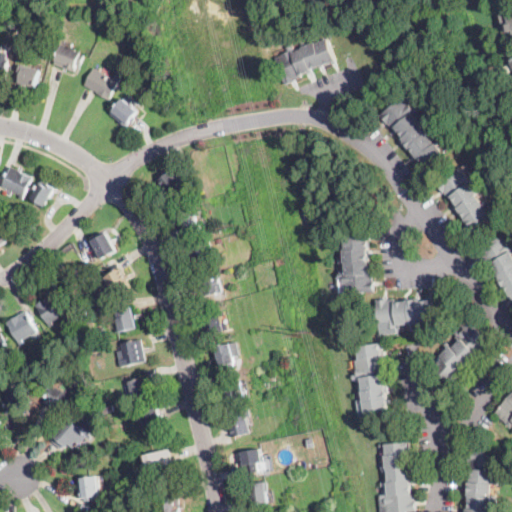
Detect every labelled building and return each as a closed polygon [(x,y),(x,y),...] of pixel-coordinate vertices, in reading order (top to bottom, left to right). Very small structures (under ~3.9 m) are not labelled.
[(511,10),(500,14),(505,32),(511,29),(511,10)] [(317,38),(318,42),(328,38),(337,60),(325,65),(325,64),(312,69),(314,72),(309,74),(308,71),(301,74),(302,77),(295,79),(296,82),(286,86),(275,58),(288,52),(286,47),(291,45),(291,46),(294,46),(296,52),(304,49),(301,42),(303,41),(305,46),(315,42),(314,39),(317,38)] [(85,56),(82,66),(78,64),(75,72),(56,64),(63,45),(83,53),(83,54),(86,55),(85,56)] [(9,74),(8,80),(0,79),(0,49),(1,50),(0,53),(8,54),(8,60),(10,60),(9,74)] [(39,86),(39,87),(20,83),(21,79),(19,79),(19,76),(22,65),(43,69),(39,86)] [(110,76),(115,79),(117,74),(123,77),(111,100),(97,93),(98,92),(86,85),(95,68),(110,76)] [(142,120),(138,126),(132,121),(128,127),(111,114),(124,98),(146,115),(142,120)] [(412,107),(414,110),(419,106),(421,109),(415,113),(421,122),(425,118),(427,121),(422,124),(427,131),(432,127),(434,129),(433,130),(434,132),(430,136),(436,145),(442,141),(444,143),(440,146),(446,154),(428,168),(419,157),(418,158),(411,148),(410,150),(405,143),(406,142),(404,139),(399,131),(397,133),(394,129),(388,122),(387,123),(382,116),(405,98),(412,107)] [(27,195),(24,200),(20,198),(22,195),(4,186),(13,167),(35,177),(27,195)] [(187,171),(189,176),(193,181),(168,197),(158,181),(175,170),(177,173),(184,168),(187,171)] [(464,171),(467,174),(467,173),(471,178),(475,175),(478,179),(471,184),(477,192),(482,189),(484,191),(478,195),(484,204),(488,201),(490,203),(485,206),(491,215),(495,212),(497,214),(474,231),(458,208),(459,207),(453,198),(450,199),(445,193),(444,194),(440,187),(438,185),(462,168),(464,171)] [(49,203),(47,207),(33,199),(43,180),(57,189),(49,203)] [(200,221),(200,223),(203,231),(187,235),(182,215),(197,211),(200,221)] [(23,219),(18,227),(14,224),(18,216),(23,219)] [(0,229),(1,229),(10,241),(0,247),(0,229)] [(110,236),(112,240),(118,251),(103,258),(94,241),(96,240),(94,237),(101,234),(102,236),(109,233),(110,236)] [(509,242),(511,248),(511,295),(511,296),(505,287),(504,287),(502,285),(499,280),(501,279),(493,266),(491,267),(486,259),(485,260),(480,252),(504,235),(509,242)] [(369,247),(369,250),(371,250),(371,254),(368,254),(368,255),(370,255),(370,261),(368,261),(368,263),(373,263),(373,268),(370,268),(370,274),(373,274),(373,280),(375,280),(375,292),(346,293),(346,284),(344,285),(344,279),(340,279),(340,273),(341,273),(341,272),(347,272),(347,263),(340,263),(340,260),(346,260),(345,250),(341,250),(341,248),(346,248),(346,236),(371,236),(371,247),(369,247)] [(208,246),(210,255),(216,253),(218,259),(195,265),(191,250),(190,248),(212,242),(213,245),(208,246)] [(60,270),(57,272),(54,267),(62,262),(64,267),(60,270)] [(125,272),(127,276),(131,274),(132,277),(128,279),(132,288),(115,296),(111,289),(110,289),(107,283),(108,283),(105,277),(123,268),(125,272)] [(223,286),(223,288),(224,292),(203,296),(201,287),(197,288),(196,280),(221,275),(223,286)] [(52,327),(50,328),(37,305),(63,289),(75,309),(58,319),(60,322),(52,327)] [(388,298),(388,300),(394,299),(394,302),(416,300),(433,299),(436,328),(423,329),(423,323),(414,324),(415,330),(411,330),(410,323),(400,324),(400,330),(399,330),(399,333),(395,333),(395,329),(388,329),(388,328),(380,329),(378,299),(388,298)] [(134,309),(135,315),(136,314),(138,319),(136,320),(138,328),(118,333),(116,326),(119,325),(118,319),(120,319),(118,310),(133,306),(134,309)] [(38,334),(35,336),(33,335),(24,340),(26,344),(22,346),(8,322),(27,311),(39,331),(38,332),(38,334)] [(222,316),(224,324),(229,323),(231,329),(203,336),(199,317),(226,311),(227,315),(222,316)] [(89,318),(81,320),(81,319),(78,320),(77,315),(79,315),(87,312),(89,318)] [(479,330),(492,342),(493,344),(488,349),(486,348),(474,361),(475,362),(471,366),(467,363),(466,364),(468,365),(464,369),(462,367),(461,368),(463,370),(459,374),(462,377),(453,386),(435,368),(444,359),(441,356),(451,346),(454,348),(460,341),(456,337),(458,335),(455,332),(457,330),(462,334),(466,329),(461,325),(467,319),(479,330)] [(4,335),(7,341),(12,351),(0,356),(0,334),(4,333),(4,335)] [(127,365),(121,367),(119,351),(123,350),(122,344),(143,340),(147,361),(127,365)] [(234,357),(237,367),(229,369),(228,364),(221,366),(216,347),(238,341),(242,355),(234,357)] [(381,343),(382,345),(384,345),(384,350),(382,350),(382,352),(385,352),(388,367),(387,367),(388,374),(386,374),(387,381),(388,381),(389,393),(386,393),(388,400),(390,400),(391,403),(387,403),(388,412),(366,416),(365,406),(359,407),(358,401),(364,400),(363,391),(364,391),(363,381),(357,382),(357,379),(354,380),(353,376),(358,375),(357,360),(361,360),(359,350),(354,351),(354,348),(381,343)] [(238,399),(229,401),(225,382),(242,378),(246,397),(238,399)] [(149,384),(149,385),(150,385),(152,390),(150,391),(151,397),(134,401),(130,382),(148,379),(149,384)] [(70,394),(73,389),(76,391),(63,413),(41,401),(51,383),(70,394)] [(10,414),(8,414),(7,407),(9,407),(8,391),(29,390),(30,412),(10,414)] [(511,426),(510,424),(509,425),(496,413),(511,395),(511,426)] [(115,411),(107,413),(106,407),(113,405),(115,411)] [(161,413),(161,414),(163,414),(164,420),(162,421),(164,427),(147,431),(143,414),(142,411),(159,407),(161,413)] [(244,435),(232,438),(227,416),(228,416),(251,410),(253,416),(248,418),(251,433),(244,435)] [(87,437),(76,450),(70,445),(66,449),(64,447),(62,449),(52,440),(55,436),(74,415),(75,414),(82,421),(81,422),(85,426),(81,431),(87,437)] [(314,447),(307,448),(306,439),(307,439),(313,438),(314,447)] [(411,444),(411,446),(412,450),(410,450),(410,453),(412,453),(412,459),(409,459),(410,467),(411,467),(411,469),(413,469),(414,474),(411,474),(411,475),(414,475),(415,480),(411,480),(412,494),(415,493),(416,501),(417,501),(418,511),(400,511),(381,511),(380,495),(390,494),(389,485),(381,486),(381,483),(389,482),(388,472),(383,473),(383,469),(382,470),(381,467),(387,467),(386,455),(387,455),(387,446),(380,447),(380,445),(411,443),(411,444)] [(169,465),(170,467),(173,478),(152,484),(146,462),(145,456),(148,455),(147,454),(170,448),(174,463),(169,465)] [(262,449),(263,457),(265,456),(266,461),(267,461),(269,470),(245,474),(242,452),(262,449)] [(504,468),(503,473),(494,472),(493,481),(499,482),(498,485),(492,485),(491,495),(497,495),(497,499),(492,498),(491,511),(489,510),(489,511),(465,511),(466,509),(468,510),(469,498),(466,498),(467,483),(471,484),(472,474),(468,473),(469,462),(468,462),(469,450),(471,450),(471,451),(498,453),(498,468),(504,468)] [(98,497),(98,498),(98,499),(86,500),(86,497),(81,497),(79,477),(99,476),(100,495),(98,495),(98,497)] [(258,504),(253,505),(250,484),(269,481),(271,491),(268,491),(270,502),(258,504)] [(180,505),(180,511),(161,511),(157,511),(156,503),(159,502),(159,495),(179,493),(180,505)]
